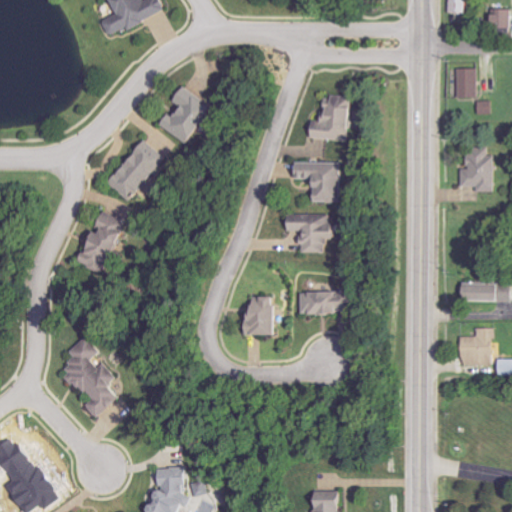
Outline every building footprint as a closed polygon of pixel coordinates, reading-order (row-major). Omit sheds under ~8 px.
[(111,0),(119,16),(107,21),(115,38),(171,12),(164,0),(111,0)] [(470,0),(453,0),(453,14),(470,14),(470,0)] [(497,29),(511,29),(511,10),(497,10),(497,29)] [(482,68),(462,68),(463,98),(483,97),(482,68)] [(165,126),(193,145),(218,107),(189,87),(179,102),(185,107),(179,116),(174,112),(165,126)] [(352,141),(353,129),(356,129),(357,97),(337,95),(336,104),(330,103),(330,113),(327,112),(326,121),(318,121),(317,139),(352,141)] [(497,115),(497,101),(483,101),(484,115),(497,115)] [(136,200),(172,158),(150,140),(114,182),(136,200)] [(466,187),(482,187),(482,192),(500,192),(499,155),(492,155),(492,148),(472,148),(473,168),(466,168),(466,187)] [(346,162),(300,162),(300,179),(319,179),(318,202),(345,202),(346,162)] [(85,263),(108,274),(133,223),(110,212),(85,263)] [(338,214),(294,214),(294,231),(308,231),(307,252),(332,253),(332,239),(338,239),(338,214)] [(511,301),(511,283),(466,282),(466,300),(511,301)] [(306,292),(307,313),(362,311),(361,290),(306,292)] [(282,334),(281,296),(258,297),(259,312),(253,312),(253,334),(282,334)] [(498,328),(482,329),(482,337),(466,337),(467,366),(499,365),(498,328)] [(102,418),(126,397),(116,385),(124,378),(110,362),(105,367),(99,359),(107,352),(93,336),(75,352),(83,360),(66,374),(76,385),(81,382),(97,400),(91,406),(102,418)] [(503,376),(511,375),(511,359),(502,360),(503,376)] [(188,511),(188,509),(197,508),(196,495),(194,496),(192,467),(166,469),(168,491),(155,492),(156,511),(188,511)] [(201,497),(215,495),(212,481),(198,484),(201,497)] [(320,511),(345,511),(346,491),(321,491),(320,511)]
